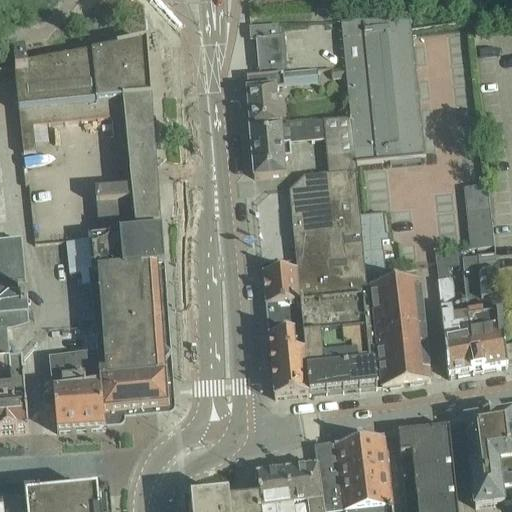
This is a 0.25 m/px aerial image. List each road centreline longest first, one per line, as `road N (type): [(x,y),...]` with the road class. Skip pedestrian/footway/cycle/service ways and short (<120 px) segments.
road 1 (secondary): [(206,445),(229,390),(206,61)]
road 2 (unknown): [(441,406),(418,203),(437,145),(439,27)]
road 3 (residential): [(206,445),(511,394)]
road 4 (residential): [(0,471),(101,464),(162,472)]
